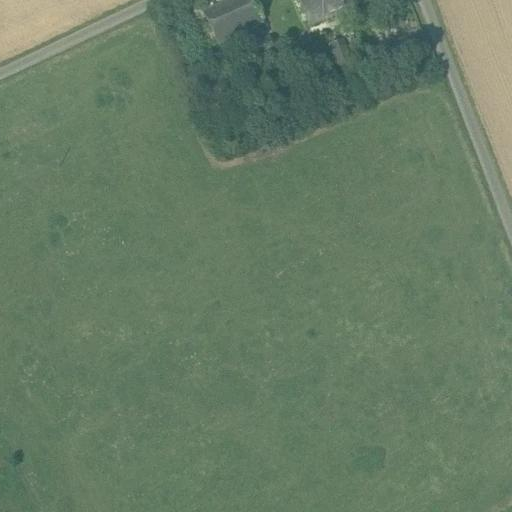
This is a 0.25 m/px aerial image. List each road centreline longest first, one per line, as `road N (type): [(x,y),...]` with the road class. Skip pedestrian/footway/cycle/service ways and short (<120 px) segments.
road 1 (unclassified): [(511,213),(424,0)]
road 2 (unclassified): [(0,76),(164,0)]
